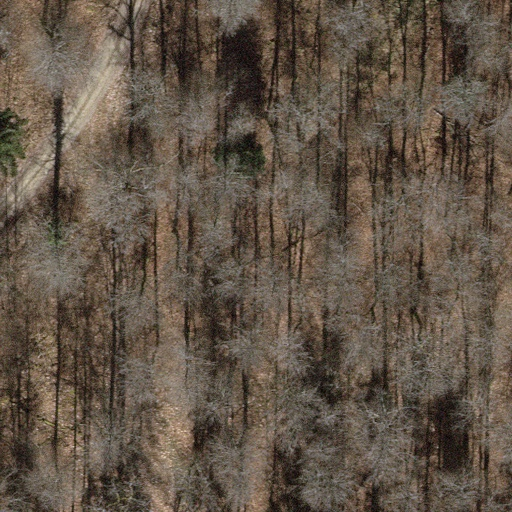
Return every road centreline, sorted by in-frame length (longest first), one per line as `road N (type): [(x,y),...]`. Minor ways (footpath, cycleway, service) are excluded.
road 1 (track): [(130,417),(511,316)]
road 2 (track): [(99,127),(130,417),(162,511)]
road 3 (track): [(0,224),(99,127),(147,0)]
